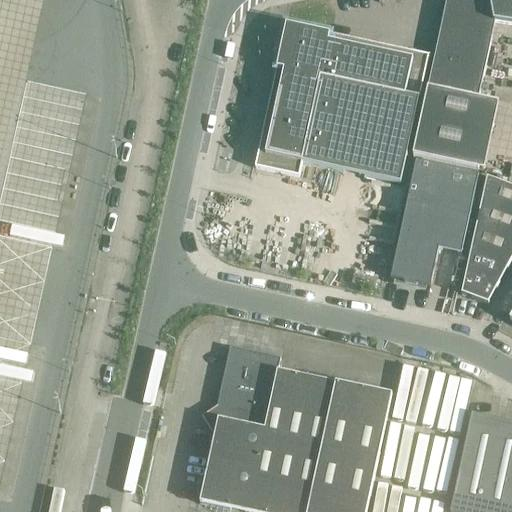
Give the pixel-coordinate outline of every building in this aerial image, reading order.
[(511,0),(447,0),(427,92),(478,103),(478,102),(495,24),(511,26),(511,0)] [(255,170),(299,179),(302,165),(401,187),(428,58),(286,28),(255,170)] [(413,159),(478,173),(493,105),(478,102),(478,103),(427,92),(413,159)] [(391,281),(403,284),(403,283),(405,286),(416,288),(419,286),(419,287),(430,290),(439,251),(462,256),(479,177),(416,164),(391,281)] [(461,296),(488,306),(511,261),(511,189),(487,180),(462,296),(461,296)] [(200,505),(230,511),(367,511),(392,398),(278,374),(281,361),(230,350),(218,407),(220,411),(215,434),(211,436),(210,444),(213,445),(200,505)] [(511,511),(511,425),(472,417),(451,511),(511,511)]
